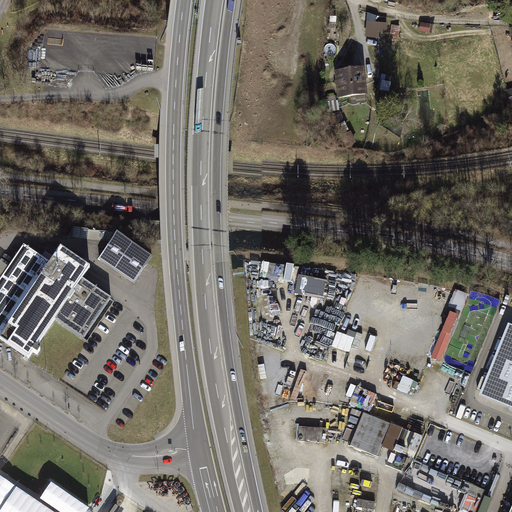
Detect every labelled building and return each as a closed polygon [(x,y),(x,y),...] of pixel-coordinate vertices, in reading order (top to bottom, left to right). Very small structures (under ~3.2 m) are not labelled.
[(380,37),(380,30),(389,30),(389,21),(368,19),(367,36),(380,37)] [(431,24),(421,23),(419,32),(430,34),(431,24)] [(398,41),(401,27),(392,25),(389,39),(398,41)] [(363,70),(341,72),(343,86),(339,86),(340,97),(366,95),(363,70)] [(388,91),(390,84),(383,82),(381,90),(388,91)] [(348,130),(344,123),(339,126),(342,133),(348,130)] [(74,229),(73,237),(88,238),(89,231),(74,229)] [(152,257),(117,233),(100,259),(135,282),(152,257)] [(24,245),(0,280),(0,339),(29,359),(33,352),(38,355),(41,350),(36,348),(55,320),(84,339),(112,299),(83,279),(90,268),(61,249),(51,263),(24,245)] [(297,282),(296,290),(324,296),(329,274),(269,262),(266,276),(297,282)] [(345,313),(398,333),(414,289),(362,269),(345,313)] [(451,305),(463,310),(470,292),(457,287),(451,305)] [(443,332),(432,358),(440,361),(448,342),(445,341),(448,334),(449,334),(455,320),(449,317),(443,332)] [(337,330),(333,346),(352,350),(356,334),(337,330)] [(483,394),(511,406),(511,339),(506,337),(483,394)] [(306,396),(326,402),(332,381),(314,376),(316,368),(300,364),(291,396),(305,400),(306,396)] [(399,388),(413,394),(419,380),(404,374),(399,388)] [(352,445),(380,455),(386,437),(418,448),(424,432),(363,411),(352,445)] [(307,427),(300,427),(299,442),(306,442),(307,427)] [(327,429),(319,428),(318,443),(326,443),(327,429)] [(486,511),(491,499),(485,497),(479,511),(486,511)]
